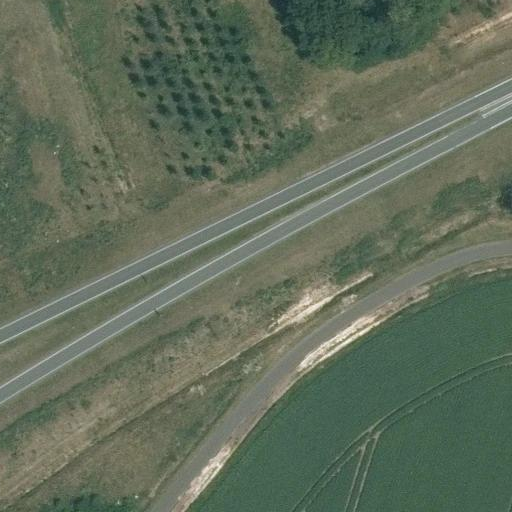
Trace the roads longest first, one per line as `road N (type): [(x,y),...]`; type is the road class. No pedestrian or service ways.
road 1 (trunk): [(0,395),(511,109)]
road 2 (trunk): [(0,335),(511,87)]
road 3 (unclassified): [(161,511),(266,383),(325,331),(446,263),(511,247)]
